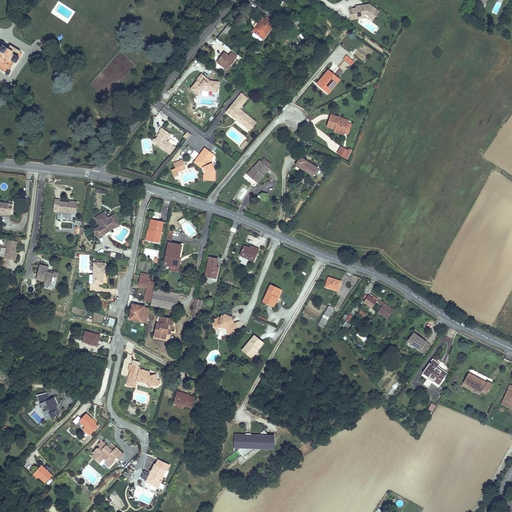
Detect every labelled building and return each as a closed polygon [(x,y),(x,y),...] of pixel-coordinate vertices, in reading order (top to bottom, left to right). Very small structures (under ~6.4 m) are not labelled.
[(349,5),(351,17),(358,16),(357,11),(361,10),(362,12),(367,12),(370,14),(369,15),(373,17),(380,8),(369,1),(364,2),(364,3),(356,5),(349,5)] [(252,29),(261,36),(263,33),(265,34),(273,24),(262,17),(252,29)] [(217,35),(224,40),(235,27),(228,22),(217,35)] [(21,52),(10,46),(8,49),(3,46),(0,51),(2,52),(0,54),(0,68),(7,73),(6,74),(9,76),(11,72),(8,71),(14,62),(16,64),(19,59),(22,54),(20,53),(21,52)] [(226,68),(236,55),(231,51),(229,53),(223,49),(216,59),(226,68)] [(351,66),(354,62),(346,55),(343,59),(351,66)] [(329,67),(317,81),(325,88),(329,84),(331,86),(334,82),(333,81),(338,74),(333,70),(329,67)] [(196,86),(200,89),(202,87),(218,89),(220,78),(209,76),(207,79),(204,76),(206,73),(201,69),(195,76),(196,77),(189,86),(193,89),(196,86)] [(244,127),(251,119),(237,107),(239,104),(233,100),(224,110),(234,119),(236,117),(238,119),(237,121),(244,127)] [(334,127),(344,130),(347,122),(338,118),(339,115),(331,112),(327,124),(334,127)] [(247,129),(253,121),(251,119),(244,127),(247,129)] [(155,139),(157,144),(169,153),(174,146),(166,140),(170,134),(161,127),(159,131),(161,132),(155,139)] [(190,133),(186,130),(182,135),(186,138),(190,133)] [(169,139),(176,145),(179,142),(172,135),(169,139)] [(204,171),(204,178),(213,179),(213,170),(208,158),(212,153),(203,146),(198,153),(200,154),(196,159),(197,161),(201,164),(204,171)] [(338,151),(347,156),(350,151),(341,146),(338,151)] [(201,178),(204,178),(204,171),(201,164),(197,161),(196,159),(200,154),(198,153),(192,160),(197,164),(202,171),(201,178)] [(292,165),(310,176),(315,167),(297,156),(292,165)] [(246,173),(256,181),(261,174),(263,175),(269,168),(267,165),(270,163),(263,157),(261,160),(259,159),(254,166),(252,165),(246,173)] [(174,171),(184,168),(182,164),(169,169),(172,176),(176,175),(174,171)] [(81,210),(82,200),(75,199),(65,198),(65,196),(60,195),(58,205),(64,206),(64,208),(81,210)] [(8,208),(9,204),(4,203),(4,204),(0,204),(0,214),(11,215),(12,208),(8,208)] [(101,234),(108,229),(105,225),(110,222),(113,226),(123,220),(116,211),(112,213),(111,217),(108,217),(108,214),(106,210),(98,215),(103,222),(96,226),(101,234)] [(156,216),(152,237),(162,239),(166,218),(156,216)] [(84,228),(80,228),(81,221),(76,221),(75,236),(84,236),(84,228)] [(14,237),(10,255),(20,258),(24,239),(14,237)] [(179,257),(182,257),(185,243),(173,241),(169,262),(175,263),(178,264),(179,257)] [(263,245),(259,244),(257,246),(252,244),(246,242),(242,252),(258,257),(263,245)] [(222,256),(213,254),(208,274),(221,277),(224,265),(220,264),(222,256)] [(184,258),(182,257),(179,257),(178,264),(175,263),(173,268),(181,270),(184,258)] [(107,268),(107,259),(96,259),(96,270),(95,279),(105,279),(105,268),(107,268)] [(52,269),(52,267),(53,264),(45,261),(41,274),(51,277),(50,279),(56,280),(58,273),(61,274),(62,270),(55,268),(54,270),(52,269)] [(159,276),(146,273),(144,284),(152,286),(149,297),(154,298),(156,289),(157,285),(157,282),(159,276)] [(331,275),(326,283),(338,289),(343,281),(331,275)] [(279,295),(283,286),(274,282),(267,300),(278,304),(282,296),(279,295)] [(154,298),(153,303),(179,308),(182,295),(156,289),(154,298)] [(383,311),(392,317),(398,309),(379,296),(377,298),(372,294),(367,301),(377,307),(381,300),(387,304),(383,311)] [(206,298),(200,296),(196,314),(202,315),(206,298)] [(147,314),(151,315),(153,306),(148,305),(148,303),(136,301),(133,318),(146,320),(147,314)] [(328,303),(321,314),(318,319),(326,323),(329,318),(335,307),(328,303)] [(230,313),(228,309),(219,312),(220,316),(217,317),(219,323),(223,322),(224,322),(229,323),(232,330),(237,328),(236,325),(239,323),(236,314),(236,313),(234,315),(230,313)] [(116,322),(118,314),(112,313),(110,320),(116,322)] [(159,321),(158,334),(169,336),(170,327),(173,327),(174,316),(165,314),(163,322),(159,321)] [(169,336),(158,334),(157,337),(175,339),(177,328),(173,327),(170,327),(169,336)] [(90,330),(88,340),(103,344),(106,334),(90,330)] [(433,343),(424,337),(423,338),(420,336),(421,334),(417,331),(411,340),(427,351),(433,343)] [(256,347),(262,339),(255,333),(243,347),(253,355),(258,348),(256,347)] [(264,341),(262,339),(256,347),(258,348),(264,341)] [(452,368),(435,356),(424,372),(430,376),(429,377),(434,381),(435,380),(441,383),(452,368)] [(152,387),(161,385),(159,374),(153,375),(154,371),(153,371),(151,373),(148,372),(148,370),(142,368),(139,370),(135,369),(131,384),(134,385),(135,383),(138,384),(140,380),(140,377),(150,380),(149,383),(151,383),(152,387)] [(471,372),(466,381),(489,394),(495,383),(491,380),(490,382),(471,372)] [(387,393),(391,396),(399,384),(395,381),(387,393)] [(179,401),(190,404),(197,406),(201,396),(194,395),(195,393),(183,389),(179,401)] [(52,417),(60,414),(58,408),(57,407),(59,406),(54,397),(45,401),(52,417)] [(47,419),(52,417),(45,401),(40,404),(47,419)] [(428,408),(432,411),(436,404),(431,402),(428,408)] [(91,420),(93,419),(87,413),(81,419),(87,425),(85,426),(92,432),(98,426),(91,420)] [(273,448),(274,436),(270,436),(265,430),(257,436),(250,436),(246,435),(235,435),(235,444),(246,444),(246,447),(242,447),(238,451),(242,455),(243,454),(245,457),(256,448),(273,448)] [(105,459),(106,459),(112,450),(105,443),(102,446),(99,449),(98,448),(94,452),(95,454),(101,459),(105,459)] [(112,450),(106,459),(108,461),(106,463),(110,467),(116,461),(115,460),(117,458),(120,459),(123,453),(118,448),(114,452),(112,450)] [(100,464),(105,459),(101,459),(95,454),(92,456),(100,464)] [(171,466),(160,461),(158,466),(156,465),(153,473),(152,472),(148,480),(164,487),(167,482),(164,480),(171,466)] [(33,470),(40,477),(45,481),(52,474),(40,464),(33,470)] [(164,487),(148,480),(147,482),(163,490),(164,487)]
